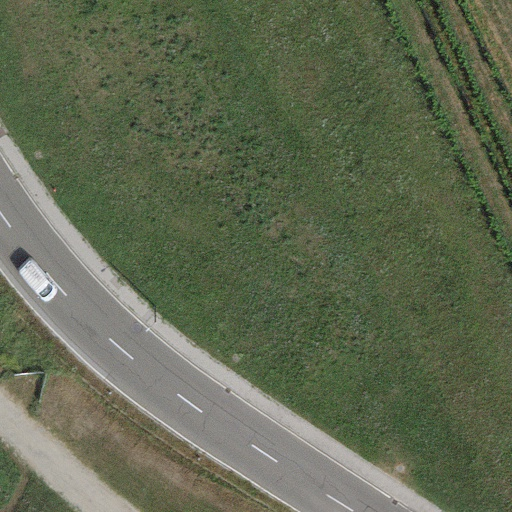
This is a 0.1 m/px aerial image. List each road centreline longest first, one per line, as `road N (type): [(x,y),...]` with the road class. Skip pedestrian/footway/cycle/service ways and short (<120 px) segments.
road 1 (secondary): [(0,222),(25,265),(193,408),(346,511)]
road 2 (track): [(0,414),(97,511)]
